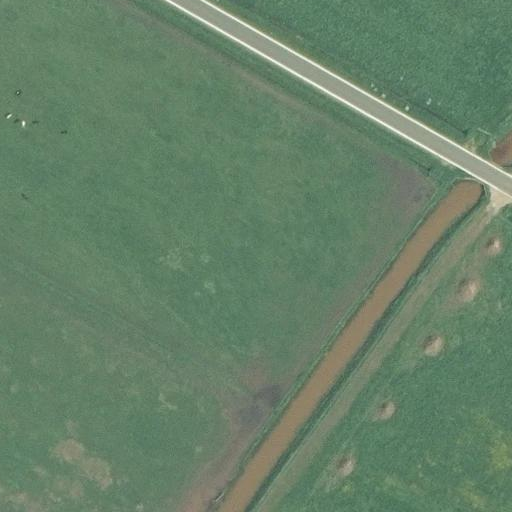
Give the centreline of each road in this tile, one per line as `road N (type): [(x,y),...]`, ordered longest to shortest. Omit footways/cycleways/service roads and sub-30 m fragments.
road 1 (track): [(268,511),(509,189)]
road 2 (tertiary): [(511,191),(178,0)]
